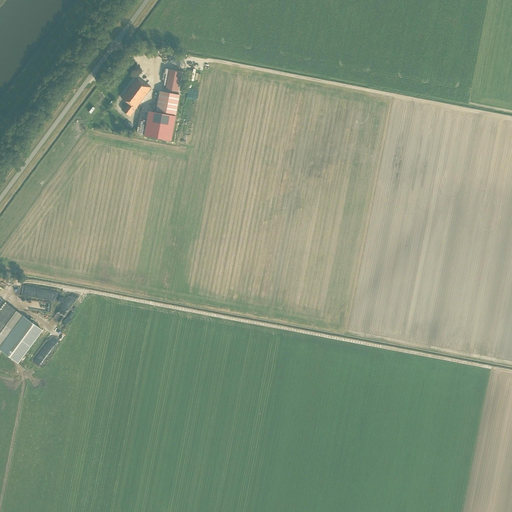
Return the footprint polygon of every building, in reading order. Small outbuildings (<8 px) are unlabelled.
[(165,90),(178,92),(182,72),(169,69),(165,90)] [(151,88),(144,83),(137,78),(122,99),(129,104),(123,112),(130,117),(151,88)] [(180,95),(160,91),(156,111),(176,115),(180,95)] [(181,117),(156,112),(151,138),(176,143),(181,117)] [(61,301),(53,319),(59,322),(67,304),(61,301)] [(0,354),(3,351),(17,363),(42,329),(6,303),(0,311),(0,354)]
